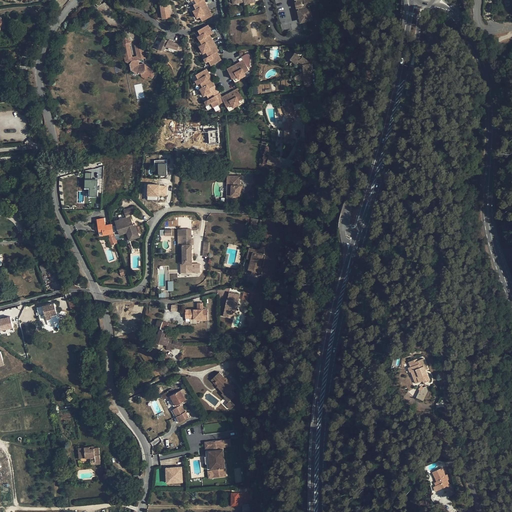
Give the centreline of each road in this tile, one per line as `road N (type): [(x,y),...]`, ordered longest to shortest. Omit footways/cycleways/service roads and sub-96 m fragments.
road 1 (residential): [(452,12),(429,33),(446,398),(481,511)]
road 2 (primary): [(347,258),(320,376),(311,511)]
road 3 (primary): [(413,0),(354,235)]
road 4 (primary): [(319,511),(328,377),(352,273)]
road 5 (residential): [(323,0),(341,56),(355,184),(344,223)]
road 6 (secondary): [(487,73),(488,210),(511,298)]
road 7 (residential): [(96,288),(131,291),(147,280),(149,237),(167,209),(260,217)]
road 8 (residential): [(139,511),(147,446),(114,388),(102,300)]
road 9 (primary): [(370,214),(427,4)]
road 10 (residential): [(53,144),(40,64),(53,27),(75,0)]
road 11 (residential): [(96,288),(58,210),(53,144)]
